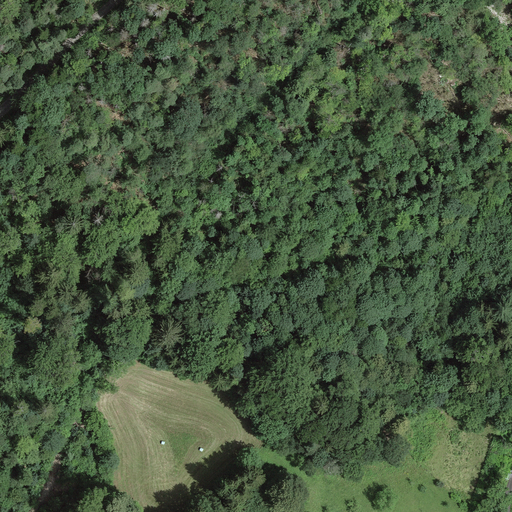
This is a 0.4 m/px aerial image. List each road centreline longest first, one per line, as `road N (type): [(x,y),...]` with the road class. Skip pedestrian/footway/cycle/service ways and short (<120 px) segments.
road 1 (track): [(83,414),(115,250),(178,207),(371,0)]
road 2 (residential): [(0,114),(114,0)]
